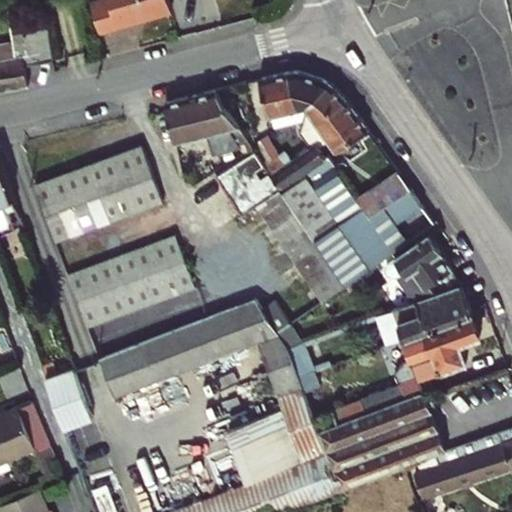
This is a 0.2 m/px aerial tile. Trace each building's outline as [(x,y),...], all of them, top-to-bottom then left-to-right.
[(92,0),(100,26),(172,9),(169,0),(92,0)] [(40,8),(3,15),(19,53),(23,64),(46,60),(40,8)] [(19,53),(0,56),(0,88),(31,83),(26,71),(23,64),(19,53)] [(298,69),(263,78),(271,114),(308,106),(302,92),(318,98),(332,82),(328,79),(298,69)] [(302,92),(308,106),(300,130),(311,146),(321,161),(331,155),(371,128),(341,91),(332,82),(318,98),(302,92)] [(168,101),(178,140),(231,127),(247,152),(256,147),(217,89),(168,101)] [(143,144),(129,149),(140,176),(154,171),(143,144)] [(260,153),(267,164),(281,155),(273,144),(260,153)] [(286,163),(281,155),(267,164),(283,187),(321,161),(311,146),(286,163)] [(257,148),(219,175),(245,213),(256,205),(283,187),(267,164),(260,153),(257,148)] [(129,149),(117,154),(127,181),(140,176),(129,149)] [(117,154),(103,158),(113,186),(127,181),(117,154)] [(306,222),(314,234),(323,246),(331,258),(339,270),(347,283),(374,264),(362,247),(425,203),(413,187),(372,215),(360,198),(331,155),(321,161),(283,187),(291,198),(298,210),(306,222)] [(103,158),(90,163),(100,191),(113,186),(103,158)] [(0,159),(0,222),(12,218),(6,200),(15,196),(1,159),(0,159)] [(90,163),(76,168),(86,196),(100,191),(90,163)] [(76,168),(63,172),(73,201),(86,196),(76,168)] [(165,201),(154,171),(140,176),(151,206),(165,201)] [(63,172),(50,177),(60,206),(73,201),(63,172)] [(401,172),(360,198),(372,215),(413,187),(401,172)] [(151,206),(140,176),(127,181),(138,211),(151,206)] [(60,206),(50,177),(36,182),(47,210),(60,206)] [(138,211),(127,181),(113,186),(124,216),(138,211)] [(124,216),(113,186),(100,191),(111,221),(124,216)] [(283,187),(256,205),(264,216),(291,198),(283,187)] [(111,221),(100,191),(86,196),(97,226),(111,221)] [(97,226),(86,196),(73,201),(84,231),(97,226)] [(291,198),(264,216),(272,228),(298,210),(291,198)] [(73,201),(60,206),(71,236),(84,231),(73,201)] [(60,206),(47,210),(58,240),(71,236),(60,206)] [(298,210),(272,228),(281,240),(306,222),(298,210)] [(306,222),(281,240),(288,251),(314,234),(306,222)] [(177,232),(164,238),(173,264),(187,259),(177,232)] [(398,275),(414,300),(463,282),(430,233),(395,256),(405,270),(398,275)] [(288,251),(297,263),(323,246),(314,234),(288,251)] [(164,238),(150,243),(160,269),(173,264),(164,238)] [(160,269),(150,243),(137,248),(146,274),(160,269)] [(297,263),(305,276),(331,258),(323,246),(297,263)] [(137,248),(123,253),(133,279),(146,274),(137,248)] [(123,253),(109,258),(120,285),(133,279),(123,253)] [(109,258),(97,263),(107,290),(120,285),(109,258)] [(305,276),(314,287),(339,270),(331,258),(305,276)] [(187,259),(173,264),(183,290),(197,285),(187,259)] [(384,262),(367,273),(373,282),(390,271),(384,262)] [(97,263),(83,268),(93,295),(107,290),(97,263)] [(183,290),(173,264),(160,269),(170,296),(183,290)] [(93,295),(83,268),(70,273),(80,300),(93,295)] [(170,296),(160,269),(146,274),(156,301),(170,296)] [(339,270),(314,287),(322,300),(347,283),(339,270)] [(146,274),(133,279),(143,306),(156,301),(146,274)] [(133,279),(120,285),(130,311),(143,306),(133,279)] [(401,319),(406,332),(473,307),(463,282),(414,300),(418,313),(401,319)] [(120,285),(107,290),(117,317),(130,311),(120,285)] [(107,290),(93,295),(103,322),(117,317),(107,290)] [(93,295),(80,300),(90,327),(103,322),(93,295)] [(279,299),(265,309),(279,330),(294,320),(279,299)] [(396,307),(401,319),(418,313),(414,300),(396,307)] [(473,307),(406,332),(415,357),(422,376),(407,381),(363,397),(368,410),(426,389),(435,386),(431,374),(469,360),(462,342),(483,334),(473,307)] [(402,367),(407,381),(422,376),(415,357),(409,359),(411,364),(402,367)] [(54,362),(44,366),(48,376),(58,373),(54,362)] [(48,376),(67,428),(94,417),(76,366),(58,373),(48,376)] [(341,487),(408,462),(436,451),(450,446),(429,393),(426,389),(368,410),(365,411),(319,428),(341,487)] [(0,406),(0,461),(53,441),(36,394),(0,406)] [(319,428),(365,411),(360,398),(314,414),(319,428)] [(505,441),(501,428),(493,431),(496,444),(505,441)] [(463,441),(475,480),(511,468),(511,462),(505,441),(496,444),(493,431),(463,441)] [(450,446),(436,451),(440,461),(416,469),(426,497),(475,480),(463,441),(450,446)]
